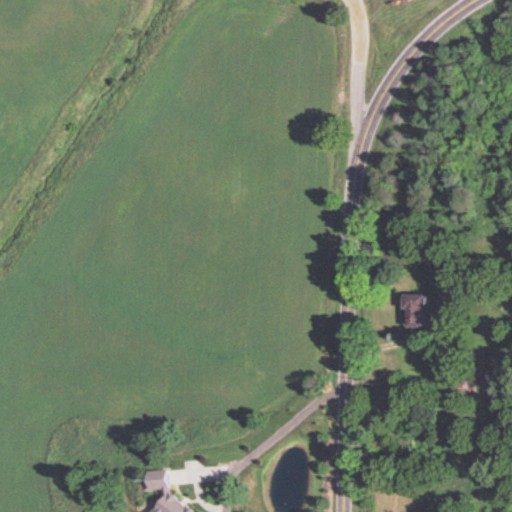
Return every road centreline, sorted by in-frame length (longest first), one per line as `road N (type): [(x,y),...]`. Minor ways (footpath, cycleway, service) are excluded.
road 1 (residential): [(342,511),(352,172),(400,59),(463,0)]
road 2 (residential): [(352,172),(362,31),(356,0)]
